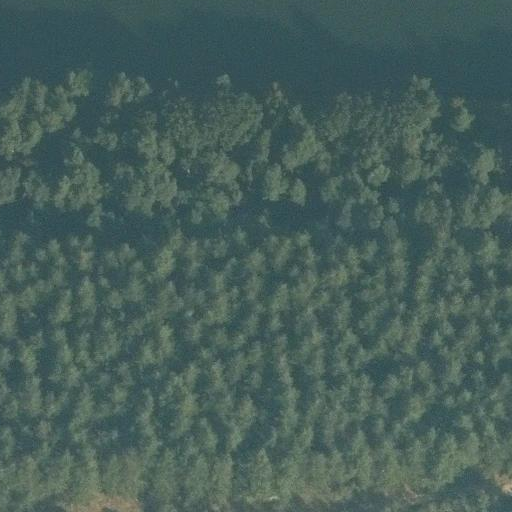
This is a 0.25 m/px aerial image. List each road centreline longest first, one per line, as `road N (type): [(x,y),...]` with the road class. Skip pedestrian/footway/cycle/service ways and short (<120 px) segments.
road 1 (track): [(0,111),(511,114)]
road 2 (track): [(511,497),(381,511)]
